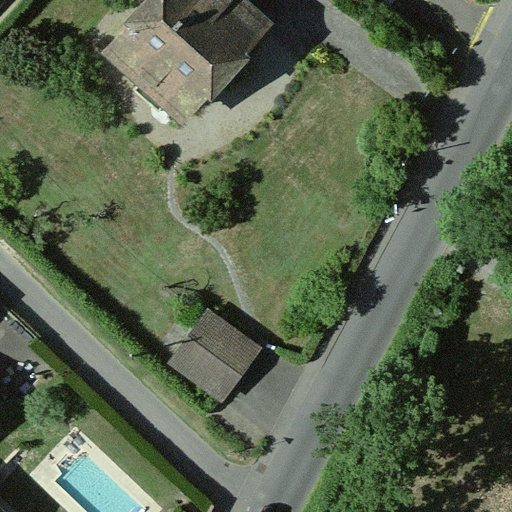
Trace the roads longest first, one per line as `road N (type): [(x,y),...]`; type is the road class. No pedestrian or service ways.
road 1 (tertiary): [(263,511),(511,50)]
road 2 (residential): [(252,511),(0,268)]
